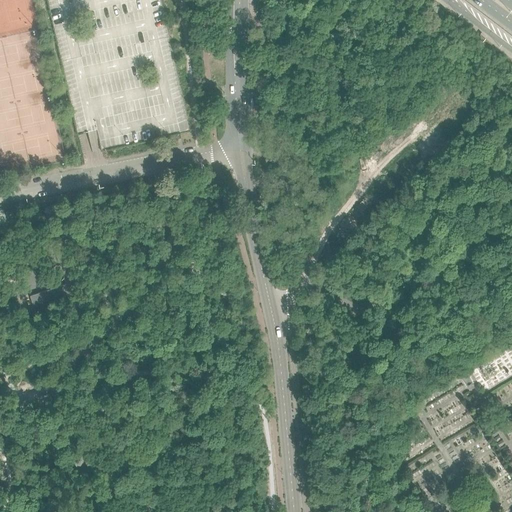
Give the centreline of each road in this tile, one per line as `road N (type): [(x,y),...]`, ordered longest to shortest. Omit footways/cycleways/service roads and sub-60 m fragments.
road 1 (unknown): [(342,0),(298,108),(307,172),(279,197),(219,213),(199,273),(159,315),(89,318),(48,342),(0,388)]
road 2 (residential): [(294,511),(282,380),(238,146)]
road 3 (residential): [(238,146),(0,195)]
road 4 (unknown): [(330,391),(511,260)]
road 5 (unknown): [(511,142),(458,73),(345,0)]
road 6 (unknown): [(511,309),(402,379),(393,432),(369,421)]
road 7 (unknown): [(16,379),(46,420),(72,491),(63,511)]
road 8 (unknown): [(330,391),(326,431),(340,489),(355,511)]
